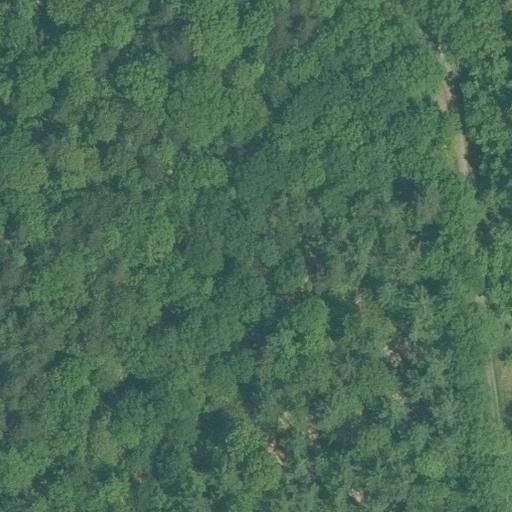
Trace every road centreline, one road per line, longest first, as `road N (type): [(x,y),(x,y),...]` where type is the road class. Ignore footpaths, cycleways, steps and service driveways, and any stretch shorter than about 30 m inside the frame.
road 1 (track): [(455,69),(362,92),(239,176),(189,234),(90,426),(0,498)]
road 2 (track): [(511,54),(455,69),(481,339)]
